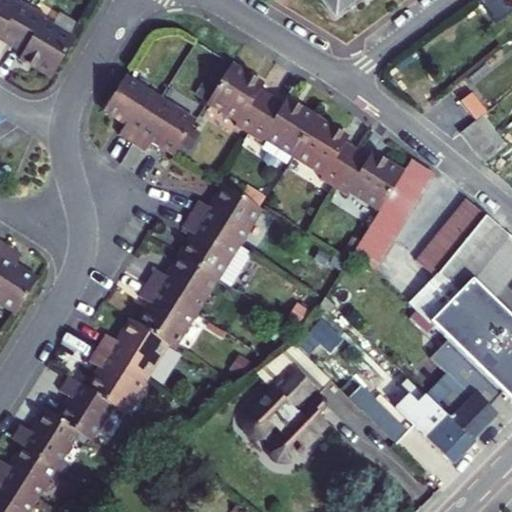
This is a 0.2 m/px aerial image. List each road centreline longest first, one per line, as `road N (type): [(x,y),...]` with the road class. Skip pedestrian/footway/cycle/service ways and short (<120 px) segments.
road 1 (residential): [(511,214),(346,81)]
road 2 (residential): [(0,400),(80,262)]
road 3 (residential): [(64,138),(75,89),(137,0)]
road 4 (residential): [(346,81),(213,0)]
road 5 (residential): [(346,81),(453,0)]
road 6 (residential): [(80,262),(64,138)]
